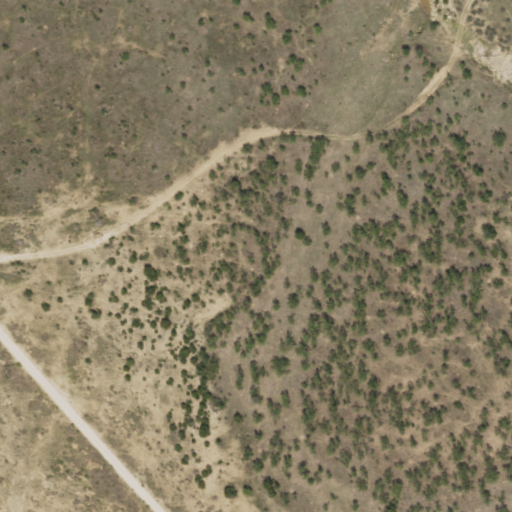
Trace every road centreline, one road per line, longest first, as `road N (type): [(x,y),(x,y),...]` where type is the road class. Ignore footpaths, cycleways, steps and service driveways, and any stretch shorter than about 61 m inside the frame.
road 1 (track): [(0,303),(258,186),(408,161),(511,0)]
road 2 (track): [(79,511),(0,408)]
